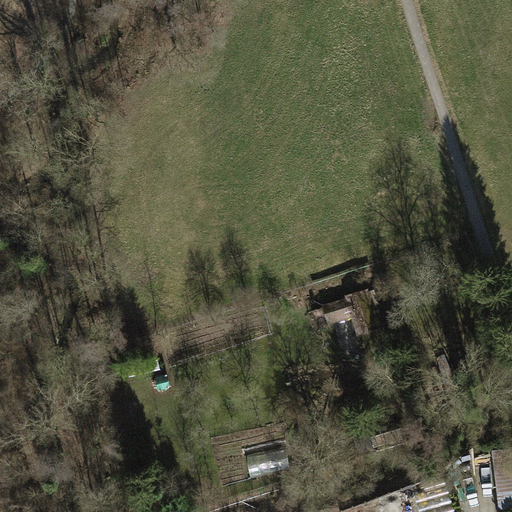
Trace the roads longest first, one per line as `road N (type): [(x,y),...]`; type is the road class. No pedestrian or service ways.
road 1 (track): [(511,319),(408,0)]
road 2 (track): [(82,0),(0,106)]
